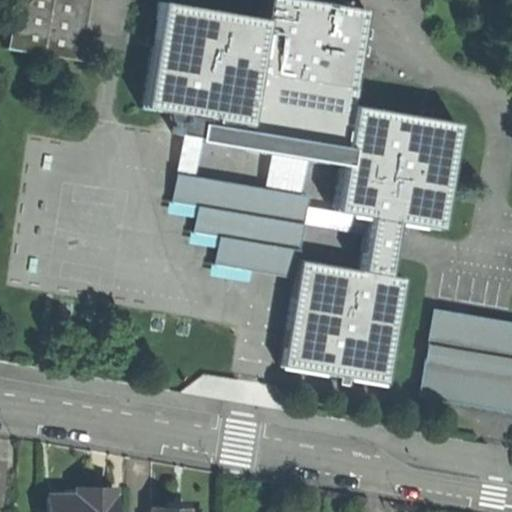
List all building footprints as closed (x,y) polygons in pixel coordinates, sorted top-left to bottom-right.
[(12,0),(4,48),(76,60),(86,0),(12,0)] [(266,0),(263,18),(157,1),(139,107),(182,114),(245,125),(243,133),(339,149),(337,164),(329,209),(363,215),(392,220),(437,227),(455,121),(350,103),(366,9),(314,0),(266,0)] [(302,158),(337,164),(339,149),(243,133),(245,125),(182,114),(181,121),(173,119),(171,131),(179,133),(198,136),(197,140),(267,152),(302,158)] [(173,171),(191,174),(197,140),(198,136),(179,133),(173,171)] [(297,192),(302,158),(267,152),(261,186),(297,192)] [(297,192),(261,186),(191,174),(173,171),(168,200),(194,204),(189,230),(215,235),(210,263),(291,276),(294,258),(300,223),(303,205),(305,193),(297,192)] [(300,223),(360,233),(363,215),(329,209),(303,205),(300,223)] [(360,233),(354,268),(383,273),(388,246),(392,220),(363,215),(360,233)] [(354,268),(294,258),(291,276),(276,365),(384,383),(402,276),(383,273),(354,268)] [(511,328),(432,316),(417,402),(511,419),(511,328)] [(89,489),(74,489),(74,497),(47,497),(46,511),(110,511),(111,489),(89,489)]
